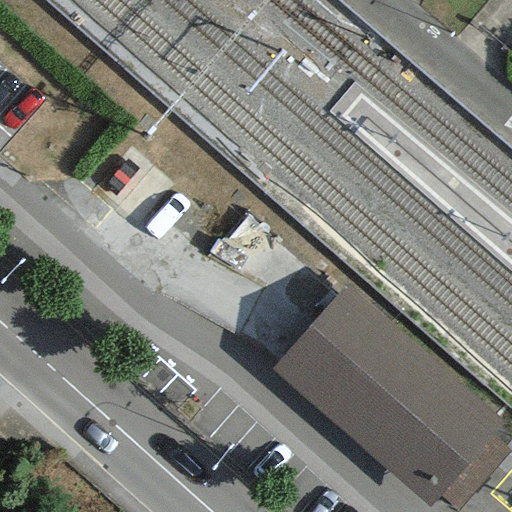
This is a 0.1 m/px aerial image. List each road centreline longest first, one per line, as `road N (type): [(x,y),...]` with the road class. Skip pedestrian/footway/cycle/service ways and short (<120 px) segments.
road 1 (primary): [(208,511),(28,351)]
road 2 (residential): [(358,0),(511,130)]
